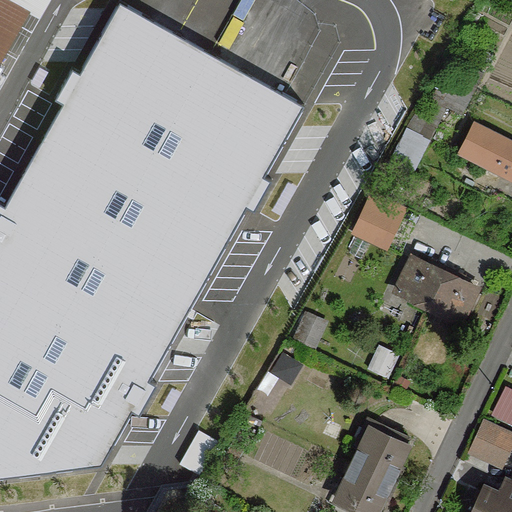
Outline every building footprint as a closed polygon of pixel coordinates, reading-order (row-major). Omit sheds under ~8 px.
[(9,0),(0,0),(0,58),(28,10),(9,0)] [(481,161),(495,134),(477,124),(462,151),(481,161)] [(511,164),(511,142),(495,134),(481,161),(506,175),(511,164)] [(403,205),(376,193),(366,214),(391,227),(384,241),(402,249),(412,228),(396,220),(403,205)] [(305,272),(309,274),(336,228),(320,219),(282,283),(294,290),(305,272)] [(446,274),(415,258),(400,289),(431,305),(446,274)] [(477,288),(446,274),(431,305),(462,320),(477,288)] [(511,423),(511,388),(506,386),(492,414),(511,423)] [(511,433),(485,422),(472,450),(501,463),(511,437),(511,433)] [(409,444),(373,427),(356,463),(391,480),(409,444)] [(367,511),(376,511),(391,480),(356,463),(338,498),(367,511)] [(511,511),(511,483),(509,482),(503,495),(488,489),(477,511),(511,511)]
